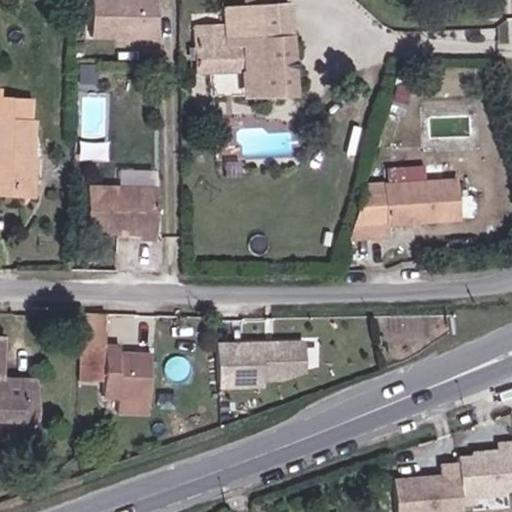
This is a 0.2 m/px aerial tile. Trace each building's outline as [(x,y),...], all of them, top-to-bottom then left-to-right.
[(92,0),(91,38),(156,40),(157,0),(92,0)] [(245,97),(293,93),(287,2),(222,7),(223,25),(194,27),(198,73),(242,71),(245,97)] [(31,99),(0,97),(0,103),(0,178),(30,181),(34,119),(30,119),(31,99)] [(0,193),(29,196),(30,181),(0,178),(0,193)] [(456,180),(362,184),(346,238),(386,236),(385,222),(403,222),(416,221),(459,220),(456,180)] [(85,232),(118,233),(127,233),(139,233),(156,233),(156,187),(86,186),(85,232)] [(127,233),(118,233),(118,241),(127,241),(127,233)] [(156,242),(156,233),(139,233),(140,241),(156,242)] [(105,315),(80,313),(79,346),(88,346),(87,381),(98,382),(98,379),(104,379),(103,397),(118,397),(117,413),(149,414),(151,356),(120,354),(120,348),(104,347),(105,315)] [(0,335),(0,419),(36,421),(37,380),(1,378),(3,336),(0,335)] [(300,340),(215,345),(218,387),(262,384),(261,378),(281,376),(302,368),(300,340)] [(458,463),(461,504),(474,503),(473,496),(504,494),(503,490),(511,488),(511,442),(498,444),(498,450),(472,453),(473,456),(457,458),(458,463)] [(461,504),(458,463),(442,465),(443,479),(437,479),(437,475),(394,480),(396,511),(436,511),(437,511),(462,509),(461,504)]
